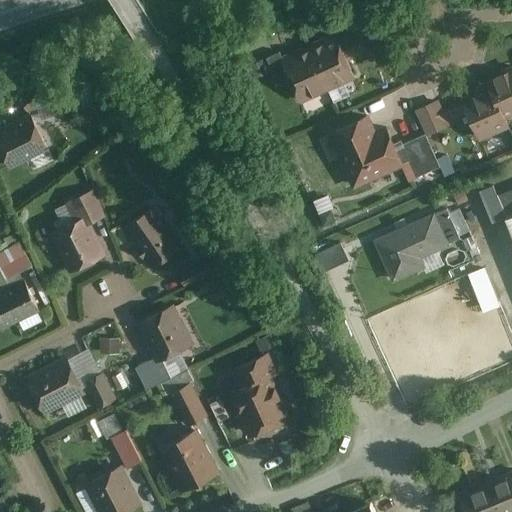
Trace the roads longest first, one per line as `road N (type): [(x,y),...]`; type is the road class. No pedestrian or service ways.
road 1 (residential): [(387,456),(284,260),(126,0)]
road 2 (residential): [(248,511),(387,456)]
road 3 (residential): [(387,456),(511,397)]
road 4 (residential): [(0,370),(88,323),(108,295)]
